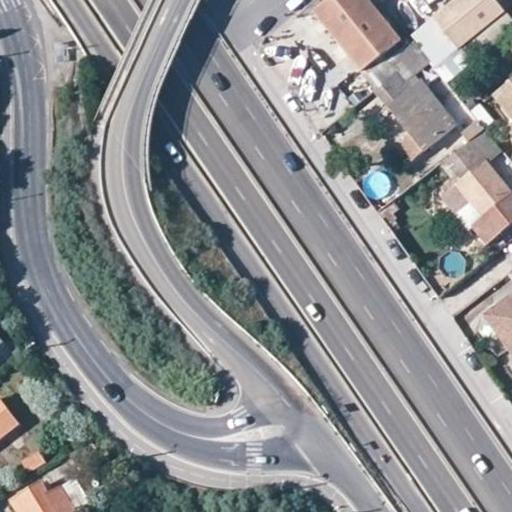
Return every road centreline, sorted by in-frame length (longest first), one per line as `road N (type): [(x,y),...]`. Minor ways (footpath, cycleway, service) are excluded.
road 1 (primary): [(74,0),(425,511)]
road 2 (trunk): [(109,0),(459,511)]
road 3 (trunk): [(511,508),(164,0)]
road 4 (residential): [(511,438),(244,48),(244,24),(263,0)]
road 5 (primary): [(199,435),(124,394),(49,291),(30,224),(27,60),(4,0)]
road 6 (primary): [(280,391),(187,301),(126,195),(127,122),(178,0)]
road 7 (primary): [(199,435),(254,456),(281,455),(318,434)]
